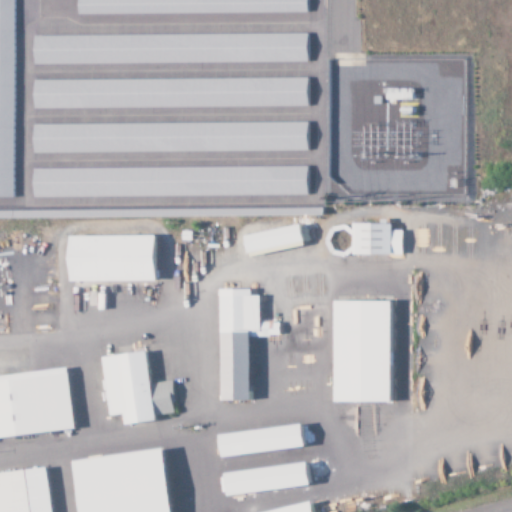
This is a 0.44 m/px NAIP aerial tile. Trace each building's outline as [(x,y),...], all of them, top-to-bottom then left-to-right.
[(0,0),(0,197),(15,197),(15,0),(0,0)] [(81,0),(82,14),(310,13),(310,0),(81,0)] [(36,65),(311,62),(311,33),(35,36),(36,65)] [(310,77),(35,80),(35,109),(311,106),(310,77)] [(35,124),(35,153),(311,151),(310,122),(35,124)] [(35,197),(311,195),(311,167),(35,168),(35,197)] [(356,222),(355,255),(406,256),(406,231),(396,230),(396,223),(356,222)] [(254,257),(311,245),(307,224),(250,235),(254,257)] [(163,281),(163,235),(76,236),(77,282),(163,281)] [(256,337),(283,336),(283,322),(265,323),(264,295),(256,296),(256,289),(225,289),(227,401),(257,400),(256,337)] [(341,301),(340,402),(397,402),(398,301),(341,301)] [(112,416),(129,415),(129,424),(161,421),(160,415),(177,413),(174,381),(155,383),(152,352),(107,356),(112,416)] [(0,438),(80,430),(73,373),(0,381),(0,438)] [(226,433),(228,456),(312,448),(310,425),(226,433)] [(82,460),(88,511),(180,511),(173,449),(82,460)] [(233,495),(317,486),(314,463),(231,473),(233,495)] [(0,511),(56,511),(52,468),(0,473),(0,511)] [(320,511),(318,502),(272,511),(320,511)]
